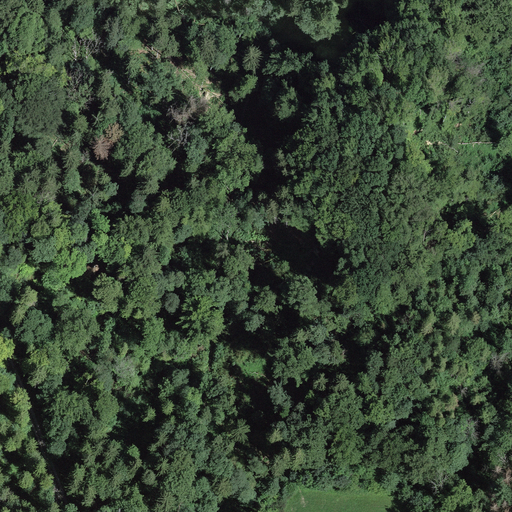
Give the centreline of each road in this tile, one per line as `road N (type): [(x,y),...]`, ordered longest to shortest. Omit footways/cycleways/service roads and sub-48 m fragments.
road 1 (track): [(178,511),(210,389),(228,182),(251,84),(265,44),(304,0)]
road 2 (track): [(0,344),(70,511)]
